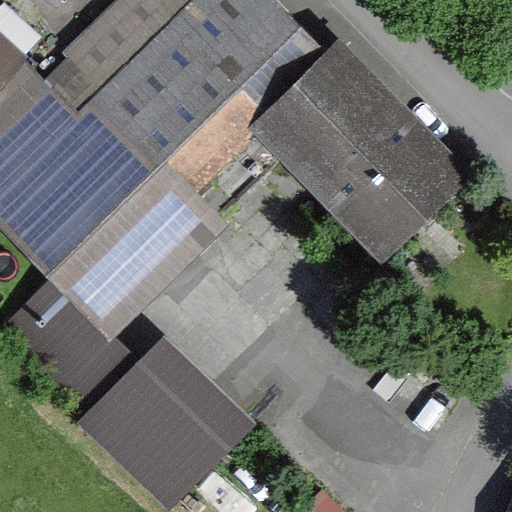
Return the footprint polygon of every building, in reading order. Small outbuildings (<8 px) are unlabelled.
[(124,0),(72,52),(104,84),(174,19),(193,0),(124,0)] [(331,57),(273,0),(193,0),(174,19),(93,100),(185,191),(186,190),(191,195),(257,130),(374,249),(447,177),(356,83),(364,74),(339,48),(331,57)] [(0,36),(0,81),(22,57),(0,36)] [(93,313),(203,206),(191,195),(186,190),(185,191),(93,100),(78,115),(20,64),(0,89),(0,221),(54,275),(93,313)] [(54,275),(1,329),(171,494),(223,440),(93,313),(54,275)]
